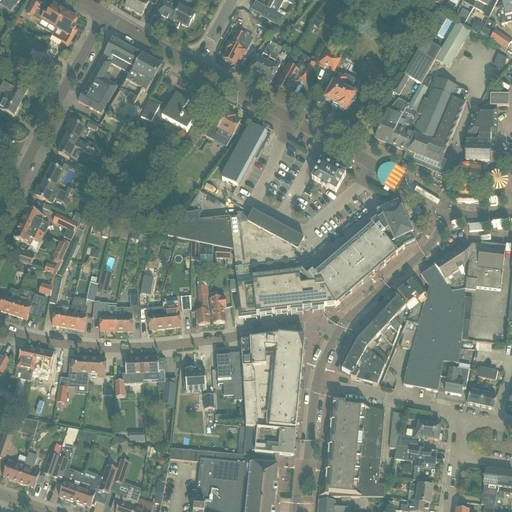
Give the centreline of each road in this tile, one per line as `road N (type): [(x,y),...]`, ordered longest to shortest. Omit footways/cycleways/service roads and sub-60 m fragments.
road 1 (unclassified): [(337,333),(303,326),(123,349),(0,328)]
road 2 (tertiary): [(449,210),(195,67)]
road 3 (unclassified): [(0,213),(105,17)]
road 4 (residential): [(449,210),(427,249),(337,333)]
road 5 (unclassified): [(315,381),(459,414)]
road 6 (residential): [(315,381),(295,511)]
